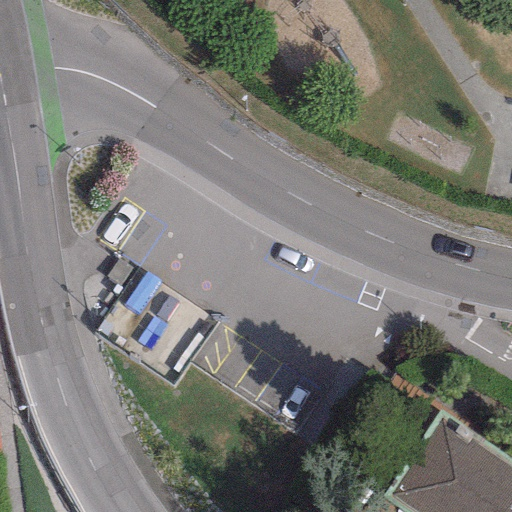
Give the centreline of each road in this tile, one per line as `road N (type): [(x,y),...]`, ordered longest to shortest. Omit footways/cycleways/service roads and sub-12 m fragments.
road 1 (residential): [(468,277),(355,239),(118,86),(82,70),(0,57)]
road 2 (tertiary): [(0,88),(38,321),(65,407),(118,511)]
